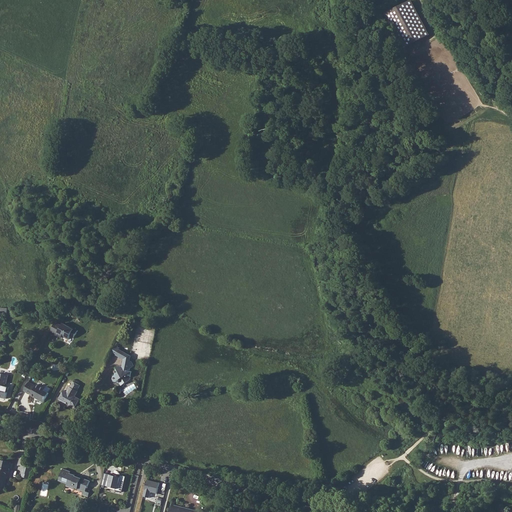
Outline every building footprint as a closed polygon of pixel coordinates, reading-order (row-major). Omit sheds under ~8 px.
[(411,0),(410,0),(385,14),(403,49),(430,35),(411,0)] [(0,328),(2,329),(3,313),(8,313),(8,308),(0,307),(0,328)] [(63,323),(57,319),(52,328),(58,332),(59,330),(62,332),(62,333),(66,335),(66,334),(70,336),(71,333),(75,335),(79,328),(72,324),(71,325),(64,321),(63,323)] [(119,350),(115,356),(122,360),(121,367),(121,370),(116,369),(114,376),(112,377),(112,380),(113,383),(119,384),(121,382),(126,383),(130,380),(130,376),(131,373),(130,372),(129,372),(130,369),(131,367),(132,364),(130,361),(128,361),(129,356),(119,350)] [(49,392),(43,389),(44,388),(36,384),(35,385),(29,381),(24,390),(31,394),(37,397),(37,398),(44,402),(49,392)] [(65,390),(60,399),(76,407),(81,399),(76,396),(79,391),(78,390),(81,385),(75,381),(72,386),(71,386),(68,392),(65,390)] [(0,489),(4,491),(7,479),(8,479),(10,470),(9,469),(11,462),(0,459),(0,489)] [(24,465),(22,476),(30,478),(32,468),(24,465)] [(63,469),(58,480),(67,484),(67,486),(74,489),(74,488),(83,491),(82,495),(88,497),(89,493),(85,491),(86,488),(87,488),(90,481),(81,478),(75,476),(75,477),(71,475),(72,474),(70,473),(70,471),(63,469)] [(122,478),(111,475),(108,487),(123,491),(127,476),(122,475),(122,478)] [(144,496),(150,497),(151,492),(158,493),(161,483),(148,480),(144,496)] [(103,502),(100,509),(107,511),(111,505),(103,502)]
